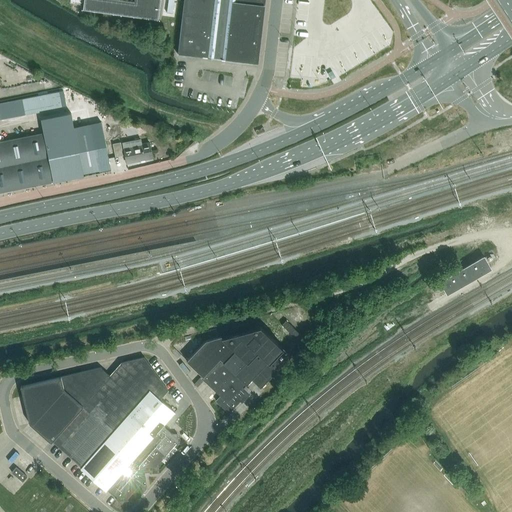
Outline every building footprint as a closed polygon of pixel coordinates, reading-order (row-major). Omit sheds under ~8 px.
[(80,0),(80,4),(83,4),(82,9),(83,9),(83,8),(157,18),(157,19),(160,0),(80,0)] [(187,0),(182,54),(177,53),(177,54),(258,63),(254,62),(260,0),(187,0)] [(66,106),(63,90),(0,102),(0,123),(27,118),(27,113),(66,106)] [(0,192),(84,176),(110,170),(100,122),(89,125),(86,110),(41,120),(43,132),(0,141),(0,192)] [(119,117),(107,113),(104,121),(116,125),(119,117)] [(149,143),(142,145),(141,139),(122,142),(123,148),(126,163),(152,158),(149,143)] [(121,142),(112,144),(115,158),(123,156),(121,142)] [(483,256),(439,281),(440,283),(444,289),(446,293),(447,294),(490,269),(487,264),(484,257),(483,256)] [(286,328),(300,342),(304,338),(292,326),(286,320),(281,324),(286,328)] [(205,340),(186,360),(186,361),(198,372),(203,376),(201,378),(203,380),(208,385),(213,389),(220,396),(216,401),(228,413),(242,399),(243,401),(249,395),(241,387),(245,384),(246,385),(251,379),(260,388),(291,356),(260,325),(221,335),(221,336),(205,340)] [(52,442),(69,457),(81,467),(80,468),(105,491),(106,490),(106,489),(107,488),(116,496),(117,501),(127,500),(127,496),(140,481),(145,480),(144,473),(149,472),(149,468),(156,467),(156,463),(173,444),(177,444),(177,434),(171,434),(163,426),(174,413),(175,413),(159,399),(167,390),(144,357),(122,362),(110,376),(100,368),(20,387),(29,424),(50,443),(52,442)] [(23,482),(27,477),(16,467),(12,472),(23,482)]
